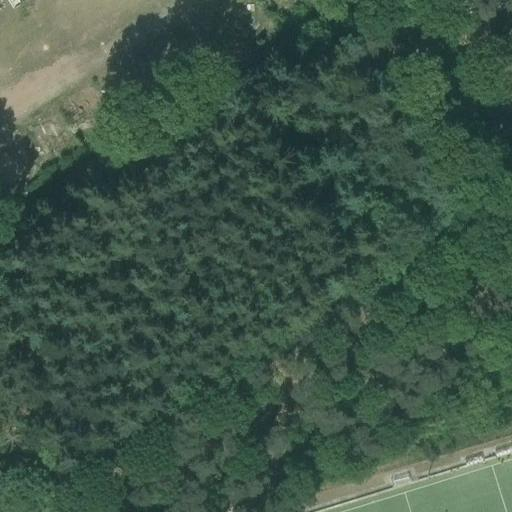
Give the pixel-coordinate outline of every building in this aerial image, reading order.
[(59,0),(72,29),(105,14),(99,0),(59,0)] [(231,0),(226,0),(217,5),(236,42),(250,35),(231,0)] [(296,3),(293,0),(267,0),(277,15),(296,3)] [(510,0),(494,0),(496,9),(511,5),(510,0)] [(55,8),(22,21),(27,33),(46,26),(53,44),(67,39),(55,8)] [(200,17),(206,31),(219,26),(213,12),(200,17)] [(511,44),(486,53),(498,94),(511,89),(511,44)] [(481,113),(466,89),(442,104),(457,128),(481,113)] [(36,123),(13,136),(33,172),(57,158),(36,123)] [(57,129),(47,135),(54,146),(64,140),(57,129)] [(509,445),(494,450),(495,454),(510,449),(509,445)] [(479,454),(463,459),(465,463),(480,458),(479,454)]
